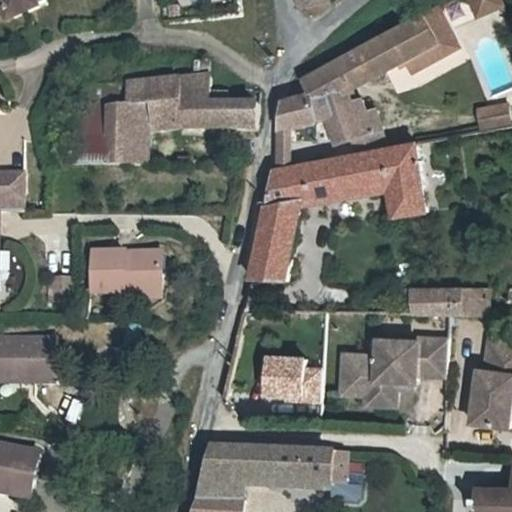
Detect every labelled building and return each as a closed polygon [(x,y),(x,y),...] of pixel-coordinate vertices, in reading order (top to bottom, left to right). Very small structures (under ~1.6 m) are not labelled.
[(13,0),(17,9),(41,0),(13,0)] [(306,0),(309,11),(334,4),(333,0),(306,0)] [(449,10),(456,24),(476,14),(469,0),(449,10)] [(503,0),(474,0),(481,14),(504,1),(503,0)] [(440,6),(307,78),(314,91),(319,90),(338,86),(352,88),(409,56),(414,69),(460,46),(440,6)] [(148,130),(178,126),(257,129),(260,105),(227,103),(228,92),(212,91),(213,76),(196,75),(160,72),(152,71),(152,75),(128,75),(126,97),(105,96),(103,126),(148,130)] [(145,156),(148,130),(103,126),(105,96),(105,88),(81,88),(82,76),(68,75),(69,152),(145,156)] [(128,75),(82,76),(81,88),(105,88),(105,96),(126,97),(128,75)] [(319,90),(314,91),(283,100),(279,134),(295,134),(295,122),(330,113),(340,140),(366,133),(365,131),(385,127),(378,107),(370,109),(366,97),(356,100),(352,88),(338,86),(319,90)] [(511,110),(510,101),(481,106),(484,123),(511,118),(511,110)] [(254,279),(289,279),(305,204),(302,198),(394,182),(399,214),(431,210),(421,140),(275,169),(263,235),(254,279)] [(18,190),(18,173),(0,172),(0,210),(5,211),(30,211),(31,190),(18,190)] [(31,173),(18,173),(18,190),(31,190),(31,173)] [(96,293),(146,294),(167,295),(168,254),(98,253),(96,293)] [(52,296),(76,297),(77,274),(52,274),(52,296)] [(351,309),(387,310),(388,280),(353,278),(351,309)] [(403,310),(416,310),(476,311),(477,286),(405,286),(403,310)] [(167,295),(146,294),(146,304),(167,305),(167,295)] [(272,307),(248,306),(236,358),(231,377),(254,382),(272,307)] [(399,377),(414,377),(419,378),(420,370),(448,371),(450,334),(420,332),(419,337),(380,336),(379,352),(345,351),(344,371),(355,371),(355,390),(368,391),(380,391),(380,394),(398,395),(399,384),(399,377)] [(511,335),(490,333),(486,365),(480,365),(474,418),(511,421),(511,335)] [(0,378),(27,380),(26,382),(65,383),(65,341),(0,340),(0,378)] [(273,403),(329,403),(329,357),(273,357),(273,403)] [(343,390),(355,390),(355,371),(344,371),(343,390)] [(398,402),(398,395),(380,394),(380,391),(368,391),(367,401),(398,402)] [(76,407),(73,428),(86,429),(88,408),(76,407)] [(242,511),(245,481),(335,486),(335,485),(349,486),(350,452),(213,446),(195,511),(242,511)] [(0,448),(0,488),(2,489),(1,495),(43,503),(50,458),(0,448)] [(511,511),(511,487),(509,491),(502,483),(480,483),(480,494),(476,494),(476,503),(481,502),(480,511),(511,511)]
